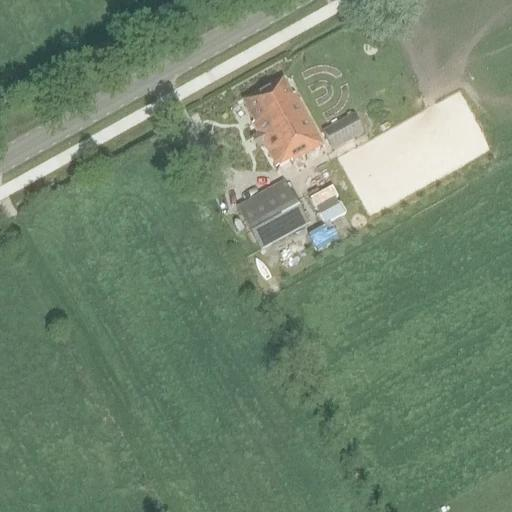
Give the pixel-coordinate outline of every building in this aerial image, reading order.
[(322,146),(294,95),(291,97),(282,82),(244,103),(255,123),(252,125),(255,131),(244,137),(250,146),(260,140),(276,169),(290,162),(291,164),(322,146)] [(363,135),(353,117),(323,133),(333,151),(363,135)] [(307,227),(283,183),(237,209),(261,252),(307,227)] [(332,188),(310,200),(324,227),(330,224),(346,215),(332,188)] [(339,241),(330,224),(324,227),(307,236),(317,254),(339,241)]
